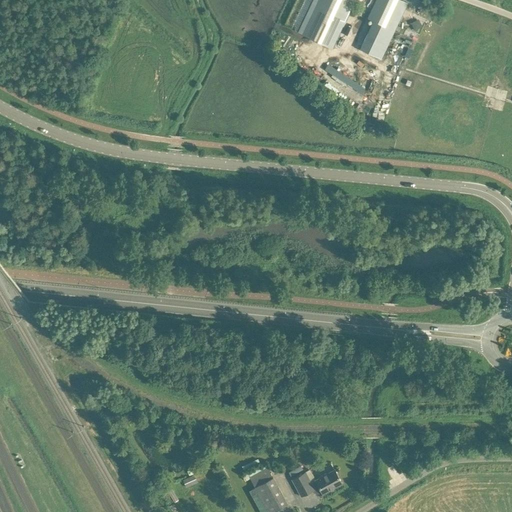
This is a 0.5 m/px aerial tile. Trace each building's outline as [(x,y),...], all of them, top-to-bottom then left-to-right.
[(332,48),(354,0),(318,0),(302,34),(332,48)] [(381,59),(403,12),(407,3),(401,0),(376,0),(368,18),(374,21),(361,49),(381,59)] [(245,472),(260,465),(258,460),(242,467),(245,472)] [(255,486),(273,477),(268,467),(267,465),(243,478),(245,483),(251,480),(255,486)] [(342,483),(337,475),(336,471),(314,483),(308,471),(292,479),(302,496),(315,489),(314,489),(319,486),(323,494),(342,483)] [(198,482),(194,475),(183,480),(186,487),(198,482)] [(272,511),(288,504),(283,495),(273,477),(255,486),(268,511),(272,511)]
